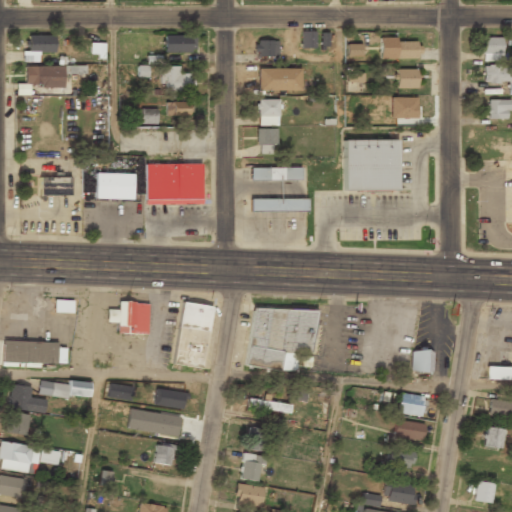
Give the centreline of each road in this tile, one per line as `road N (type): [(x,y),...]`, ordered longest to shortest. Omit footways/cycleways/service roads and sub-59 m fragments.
road 1 (trunk): [(511,279),(0,262)]
road 2 (residential): [(0,19),(511,17)]
road 3 (residential): [(449,277),(448,0)]
road 4 (residential): [(223,269),(223,0)]
road 5 (residential): [(199,511),(238,269)]
road 6 (residential): [(438,511),(474,278)]
